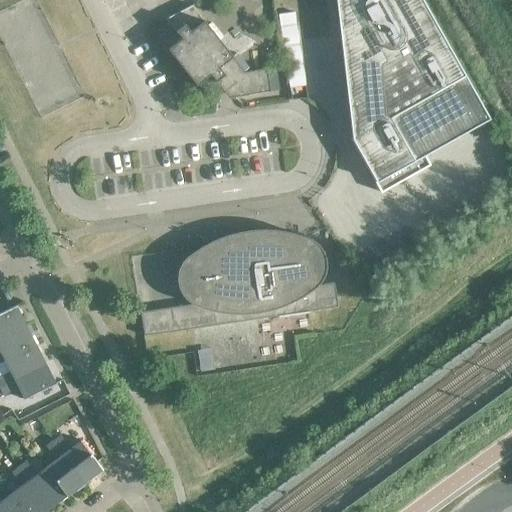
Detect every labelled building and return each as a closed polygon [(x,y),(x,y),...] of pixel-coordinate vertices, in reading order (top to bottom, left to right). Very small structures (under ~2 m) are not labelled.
[(489,119),(422,0),(335,0),(348,114),(350,138),(380,192),(430,165),(424,155),(489,119)] [(193,7),(192,5),(166,19),(166,20),(176,32),(181,38),(168,49),(196,85),(210,74),(215,81),(215,82),(216,82),(222,89),(226,86),(234,97),(249,95),(270,92),(271,92),(268,68),(267,68),(267,69),(244,72),(232,57),(233,56),(193,7)] [(297,49),(281,51),(288,101),(305,98),(297,49)] [(140,312),(144,336),(337,307),(338,307),(334,283),(317,286),(319,283),(321,281),(323,278),(324,276),(324,274),(325,270),(326,268),(326,267),(326,263),(325,259),(325,256),(325,254),(324,250),(323,245),(320,243),(317,240),(314,239),(310,236),(307,235),(299,231),(289,228),(278,228),(264,228),(248,228),(233,230),(213,239),(197,247),(188,256),(185,258),(183,261),(181,264),(180,266),(179,268),(179,270),(178,273),(177,274),(177,277),(177,281),(177,282),(178,284),(178,286),(179,289),(180,292),(182,294),(184,297),(186,300),(189,302),(193,304),(140,312)] [(0,313),(0,338),(26,325),(16,305),(0,313)] [(36,345),(26,325),(0,338),(0,350),(5,360),(36,345)] [(46,364),(36,345),(5,360),(5,361),(0,363),(0,386),(10,382),(15,379),(46,364)] [(56,384),(46,364),(15,379),(25,399),(56,384)] [(10,382),(0,386),(0,388),(3,395),(14,390),(10,382)] [(53,441),(60,450),(67,445),(60,435),(53,441)] [(60,450),(53,441),(46,446),(56,460),(46,467),(67,495),(84,482),(63,454),(60,450)] [(81,441),(63,454),(84,482),(102,468),(81,441)] [(26,461),(18,467),(26,477),(29,481),(50,508),(67,495),(46,467),(36,475),(26,461)] [(18,467),(11,472),(19,482),(26,477),(18,467)] [(25,511),(44,511),(50,508),(29,481),(12,493),(25,511)] [(25,511),(12,493),(0,502),(0,511),(25,511)]
